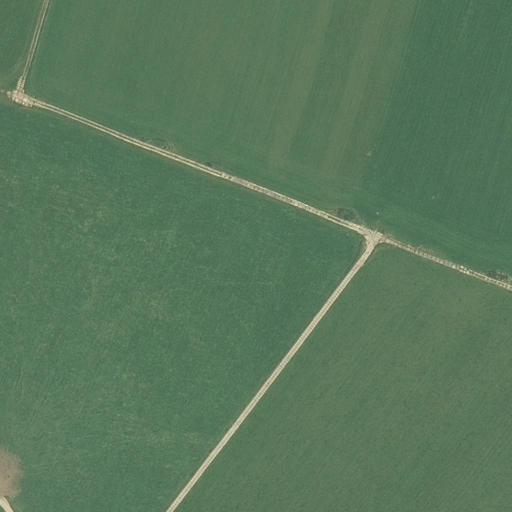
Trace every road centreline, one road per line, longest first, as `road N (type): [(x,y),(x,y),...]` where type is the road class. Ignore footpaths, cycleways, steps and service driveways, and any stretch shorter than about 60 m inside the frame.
road 1 (track): [(511,289),(374,235),(167,511)]
road 2 (track): [(374,235),(17,96)]
